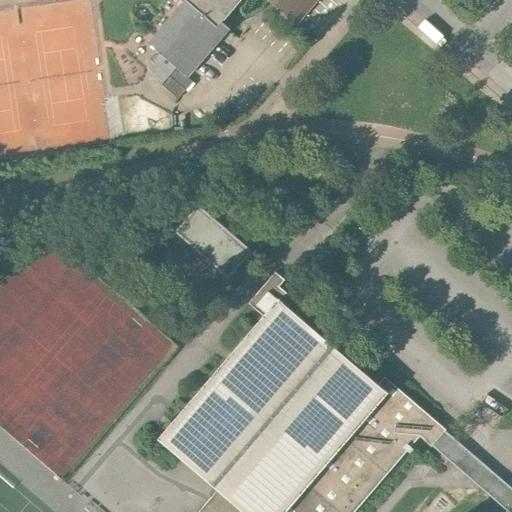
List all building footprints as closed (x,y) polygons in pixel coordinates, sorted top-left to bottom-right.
[(232,0),(191,0),(155,42),(186,68),(227,21),(220,14),(232,0)] [(310,0),(275,0),(296,17),(310,0)] [(229,280),(252,252),(198,206),(174,234),(229,280)] [(247,303),(258,313),(272,298),(294,316),(302,307),(277,286),(283,279),(274,271),(247,303)] [(294,316),(272,298),(258,313),(153,436),(217,491),(241,511),(277,511),(381,392),(377,388),(294,316)] [(356,511),(419,439),(430,448),(431,448),(458,471),(505,511),(511,511),(511,492),(472,458),(443,434),(445,432),(383,379),(377,388),(381,392),(277,511),(241,511),(217,491),(198,511),(356,511)]
